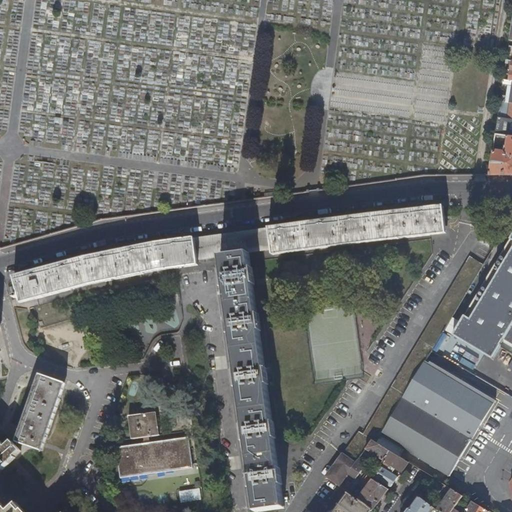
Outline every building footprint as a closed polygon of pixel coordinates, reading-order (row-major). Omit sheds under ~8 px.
[(511,102),(505,102),(501,101),(499,117),(511,119),(511,102)] [(511,119),(499,117),(497,134),(511,136),(511,119)] [(511,136),(497,134),(491,175),(511,174),(511,136)] [(410,210),(414,237),(447,233),(444,206),(410,210)] [(373,214),(377,242),(414,237),(410,210),(373,214)] [(373,214),(337,219),(340,246),(377,242),(373,214)] [(337,219),(301,223),(305,251),(340,246),(337,219)] [(273,255),(305,251),(301,223),(269,227),(272,250),(273,255)] [(195,238),(198,260),(205,259),(221,257),(228,256),(226,245),(242,243),(244,254),(250,253),(272,250),(269,227),(202,237),(195,238)] [(511,237),(455,334),(495,357),(505,339),(511,342),(511,237)] [(195,238),(156,244),(160,271),(199,265),(198,260),(195,238)] [(226,289),(228,304),(256,300),(254,285),(253,285),(251,270),(252,270),(250,253),(244,254),(242,243),(226,245),(228,256),(221,257),(224,273),(220,273),(221,282),(223,290),(226,289)] [(160,271),(156,244),(121,250),(126,277),(160,271)] [(126,277),(121,250),(82,258),(89,284),(126,277)] [(54,294),(89,284),(82,258),(47,268),(54,294)] [(21,303),(54,294),(47,268),(14,277),(21,303)] [(232,335),(235,354),(263,350),(261,331),(260,331),(257,315),(258,315),(256,300),(228,304),(230,319),(227,319),(228,328),(229,336),(232,335)] [(366,332),(367,339),(361,340),(361,347),(371,346),(370,332),(366,332)] [(457,363),(464,348),(457,346),(451,360),(457,363)] [(240,389),(242,408),(271,404),(268,385),(267,385),(265,369),(266,369),(263,350),(235,354),(237,373),(234,373),(235,381),(236,389),(240,389)] [(431,363),(426,360),(382,434),(449,476),(496,400),(432,361),(431,363)] [(66,383),(40,374),(28,408),(54,417),(66,383)] [(247,442),(249,458),(278,454),(275,438),(272,422),(273,422),(271,404),(242,408),(245,426),(241,426),(243,435),(244,443),(247,442)] [(54,417),(28,408),(17,441),(43,451),(54,417)] [(144,437),(145,443),(117,447),(122,477),(194,468),(193,464),(189,436),(151,442),(150,436),(161,435),(157,411),(129,415),(132,438),(144,437)] [(0,470),(10,462),(8,460),(21,449),(12,439),(6,445),(0,438),(0,470)] [(366,449),(384,460),(391,451),(377,442),(373,440),(366,449)] [(371,474),(391,487),(397,478),(392,472),(388,470),(391,464),(402,471),(409,462),(391,451),(384,460),(380,466),(378,464),(371,474)] [(280,468),(278,454),(249,458),(251,472),(248,472),(249,482),(250,490),(253,489),(257,511),(285,507),(282,485),(281,485),(279,468),(280,468)] [(367,463),(360,457),(346,475),(354,481),(367,463)] [(370,484),(358,499),(373,510),(389,489),(368,476),(365,480),(370,484)] [(452,488),(437,509),(442,511),(453,511),(460,502),(464,496),(452,488)] [(181,491),(182,503),(203,501),(202,489),(181,491)] [(372,511),(373,510),(358,499),(358,500),(348,492),(347,493),(348,494),(335,511),(372,511)] [(442,511),(437,509),(421,497),(409,511),(431,511),(432,511),(433,511),(442,511)] [(463,504),(460,502),(453,511),(489,511),(490,511),(473,501),(472,504),(474,506),(470,511),(461,511),(459,511),(463,504)] [(8,511),(6,511),(25,511),(17,503),(8,511)]
